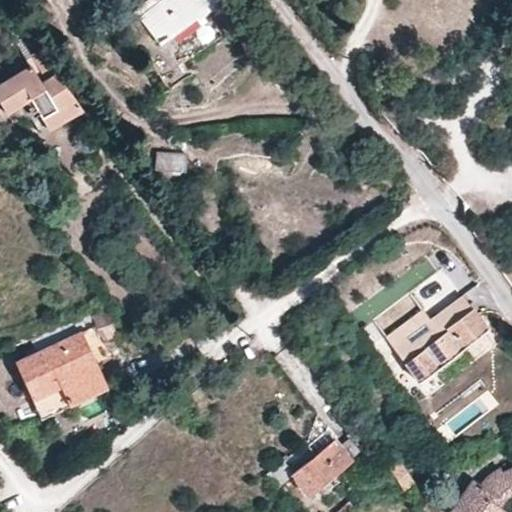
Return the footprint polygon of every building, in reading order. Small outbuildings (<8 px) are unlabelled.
[(158,0),(141,14),(162,42),(196,15),(191,10),(188,5),(184,0),(158,0)] [(184,0),(188,5),(191,10),(196,15),(202,18),(216,0),(184,0)] [(358,0),(350,0),(348,2),(353,9),(361,3),(358,0)] [(62,85),(35,50),(22,60),(27,67),(0,88),(0,106),(9,118),(29,103),(43,122),(73,98),(62,85)] [(80,109),(73,98),(43,122),(29,103),(9,118),(32,123),(43,137),(80,109)] [(188,153),(159,151),(157,169),(187,170),(188,153)] [(386,336),(420,380),(488,327),(461,294),(430,319),(422,309),(386,336)] [(18,359),(37,401),(64,389),(71,404),(110,387),(100,364),(115,354),(103,337),(96,325),(85,332),(84,330),(18,359)] [(43,416),(71,404),(64,389),(37,401),(43,416)] [(375,446),(358,424),(347,434),(350,437),(360,450),(364,455),(375,446)] [(316,453),(335,438),(328,429),(309,444),(316,453)] [(360,450),(350,437),(340,444),(335,438),(316,453),(294,471),(284,459),(268,472),(279,486),(292,475),(310,496),(352,461),(350,457),(360,450)] [(398,456),(388,464),(404,486),(414,478),(398,456)] [(473,477),(452,508),(458,511),(507,511),(508,511),(501,504),(506,496),(511,492),(511,466),(503,470),(494,474),(490,477),(485,485),(473,477)]
